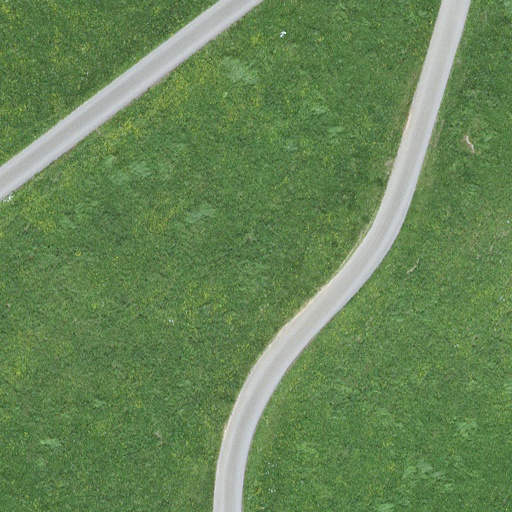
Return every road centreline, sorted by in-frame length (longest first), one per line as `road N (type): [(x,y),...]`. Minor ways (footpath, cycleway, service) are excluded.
road 1 (track): [(235,511),(235,484),(264,389),(368,268),(404,208),(462,0)]
road 2 (unclassified): [(248,0),(0,190)]
